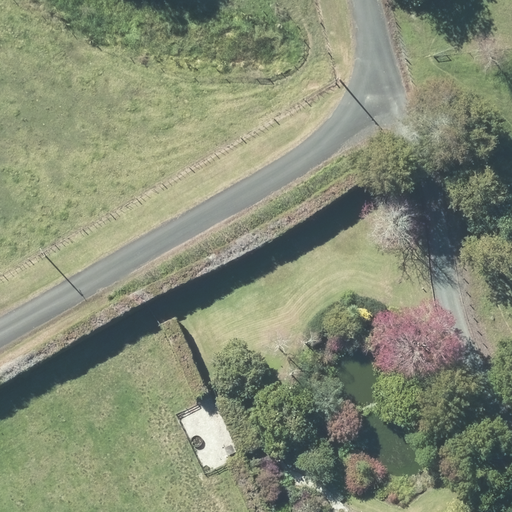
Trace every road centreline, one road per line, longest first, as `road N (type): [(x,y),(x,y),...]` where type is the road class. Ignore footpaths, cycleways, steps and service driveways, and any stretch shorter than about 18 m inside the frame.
road 1 (unknown): [(397,54),(328,125),(0,322)]
road 2 (unknown): [(397,54),(436,161),(446,271),(511,424)]
